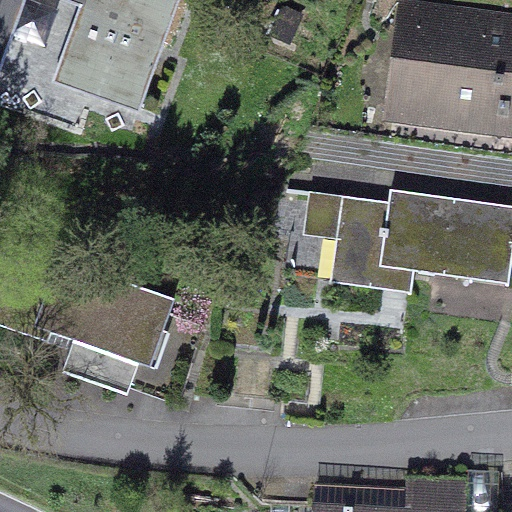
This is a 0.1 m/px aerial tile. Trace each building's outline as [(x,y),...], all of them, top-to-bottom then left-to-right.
[(155,0),(0,0),(0,116),(92,155),(155,0)] [(511,31),(381,8),(359,128),(511,156),(511,31)] [(511,238),(380,216),(363,317),(450,332),(457,294),(511,303),(511,238)] [(0,247),(0,325),(157,369),(177,297),(0,247)] [(406,509),(302,500),(300,511),(471,511),(474,485),(420,480),(406,509)]
